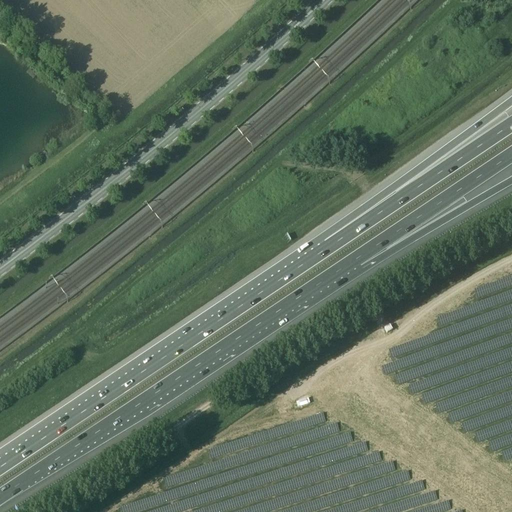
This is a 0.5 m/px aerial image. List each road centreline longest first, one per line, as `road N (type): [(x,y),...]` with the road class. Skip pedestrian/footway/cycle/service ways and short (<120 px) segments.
road 1 (unclassified): [(54,511),(172,427),(511,221)]
road 2 (motorway): [(0,497),(352,262)]
road 3 (secondary): [(0,270),(138,163),(324,0)]
road 4 (motorway): [(334,243),(0,467)]
road 5 (motorway): [(511,100),(334,243)]
road 6 (motorway): [(511,124),(334,243)]
road 7 (motorway): [(352,262),(511,155)]
road 8 (motorway): [(352,262),(511,182)]
